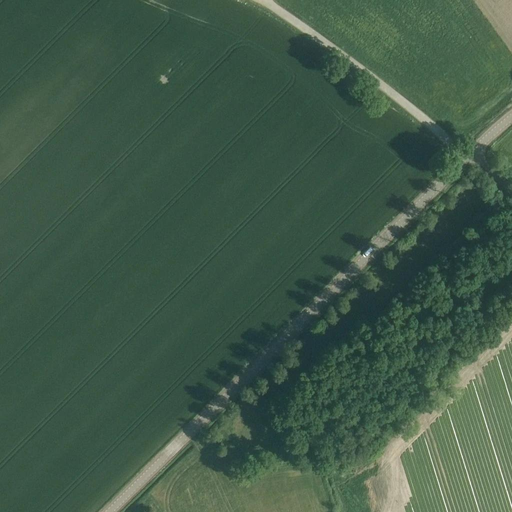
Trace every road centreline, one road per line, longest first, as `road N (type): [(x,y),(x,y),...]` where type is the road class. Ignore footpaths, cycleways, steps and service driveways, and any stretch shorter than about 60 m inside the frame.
road 1 (unclassified): [(112,511),(472,151)]
road 2 (track): [(465,159),(366,71),(259,0)]
